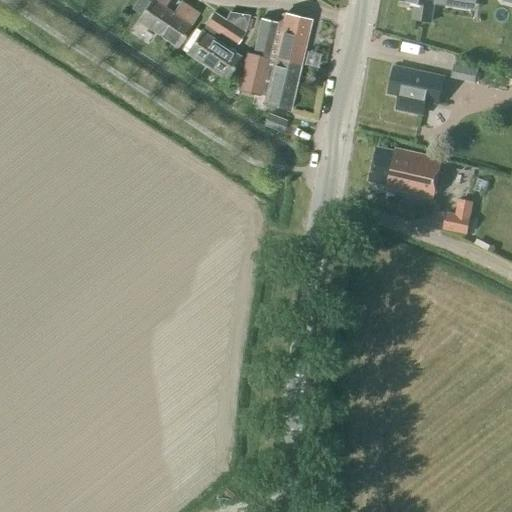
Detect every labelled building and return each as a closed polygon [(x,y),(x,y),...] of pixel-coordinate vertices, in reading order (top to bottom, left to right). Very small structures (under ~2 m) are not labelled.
[(141,16),(150,2),(146,0),(137,0),(131,10),(141,16)] [(172,13),(164,8),(169,0),(151,0),(152,0),(150,2),(137,22),(176,47),(198,14),(180,2),(172,13)] [(404,0),(405,2),(414,3),(412,18),(432,21),(435,5),(446,6),(446,0),(404,0)] [(205,67),(219,45),(211,39),(215,33),(236,46),(243,34),(248,16),(230,13),(225,22),(212,14),(204,26),(200,32),(185,54),(205,67)] [(252,54),(299,65),(310,21),(284,15),(282,24),(261,19),(252,54)] [(219,45),(205,67),(224,80),(239,58),(219,45)] [(288,111),(299,65),(252,54),(252,56),(246,55),(237,92),(259,97),(259,94),(264,96),(262,106),(289,113),(289,112),(288,111)] [(458,59),(456,66),(453,65),(451,77),(475,83),(479,64),(458,59)] [(422,115),(425,101),(437,104),(443,77),(394,66),(388,93),(400,96),(397,109),(422,115)] [(492,72),(489,88),(504,91),(507,75),(492,72)] [(394,151),(376,147),(368,181),(386,185),(386,188),(433,199),(442,159),(395,149),(394,151)] [(443,229),(466,234),(470,218),(446,213),(443,229)]
